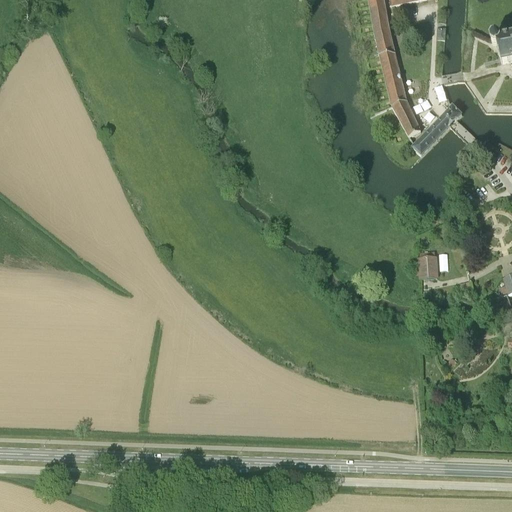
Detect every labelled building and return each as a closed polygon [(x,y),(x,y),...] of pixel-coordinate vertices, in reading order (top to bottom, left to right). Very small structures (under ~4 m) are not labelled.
[(407,103),(390,33),(383,0),(367,0),(374,34),(392,108),(409,140),(421,134),(407,103)] [(389,0),(391,9),(433,0),(389,0)] [(445,42),(445,31),(438,30),(437,41),(445,42)] [(492,40),(491,41),(491,42),(491,43),(491,44),(492,44),(492,45),(493,45),(493,46),(494,46),(495,46),(496,47),(497,46),(502,66),(511,63),(511,37),(500,41),(500,40),(499,39),(498,38),(497,38),(496,38),(496,37),(495,38),(494,38),(493,38),(493,39),(492,39),(492,40)] [(445,116),(412,150),(421,158),(453,125),(461,116),(452,108),(445,116)] [(419,278),(419,281),(437,280),(436,259),(434,259),(434,254),(419,255),(419,260),(417,261),(418,264),(411,265),(412,279),(419,278)]
